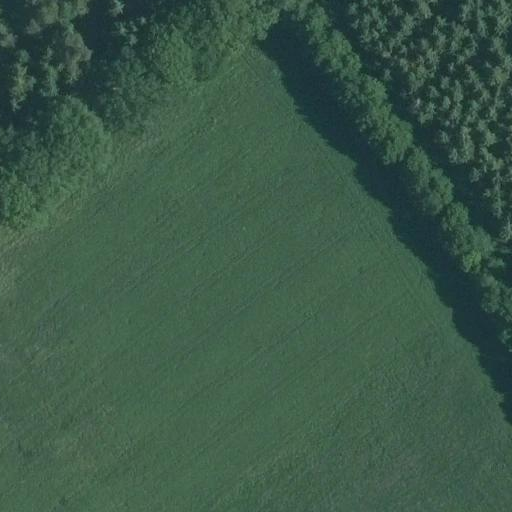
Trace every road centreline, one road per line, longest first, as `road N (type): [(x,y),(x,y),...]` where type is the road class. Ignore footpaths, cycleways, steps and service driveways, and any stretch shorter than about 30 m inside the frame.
road 1 (track): [(212,0),(0,190)]
road 2 (track): [(410,0),(511,147)]
